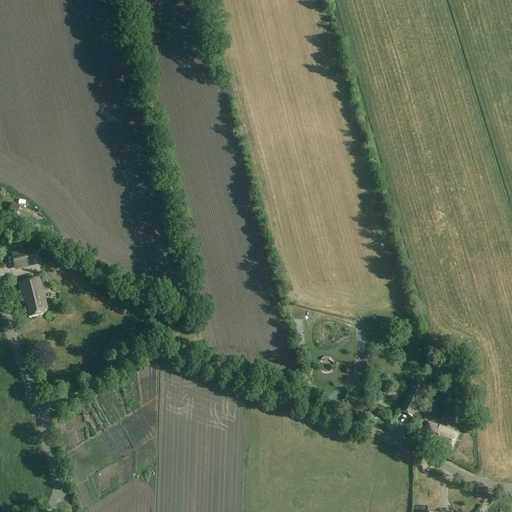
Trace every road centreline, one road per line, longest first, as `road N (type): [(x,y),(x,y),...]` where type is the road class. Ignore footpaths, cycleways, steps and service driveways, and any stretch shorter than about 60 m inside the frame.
road 1 (unclassified): [(38,417),(122,364),(175,356),(485,484),(511,486)]
road 2 (tertiary): [(38,417),(0,300)]
